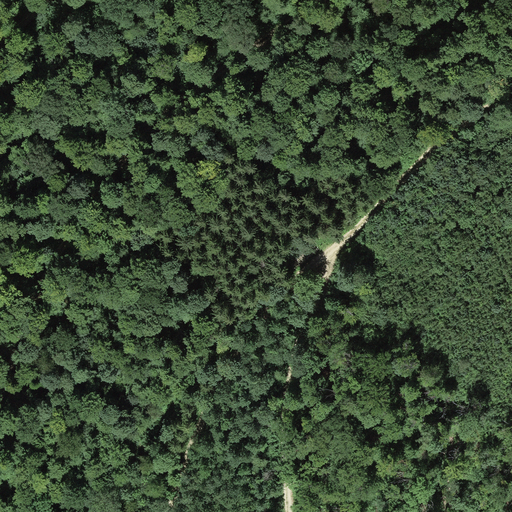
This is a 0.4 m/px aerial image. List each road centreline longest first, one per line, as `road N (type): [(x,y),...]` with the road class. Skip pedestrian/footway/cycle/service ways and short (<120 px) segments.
road 1 (track): [(320,0),(206,80),(103,185),(49,263),(0,393)]
road 2 (track): [(511,98),(435,148),(332,251),(288,379),(287,511)]
road 3 (track): [(168,511),(209,391),(288,287),(332,251)]
road 4 (track): [(419,351),(511,233)]
